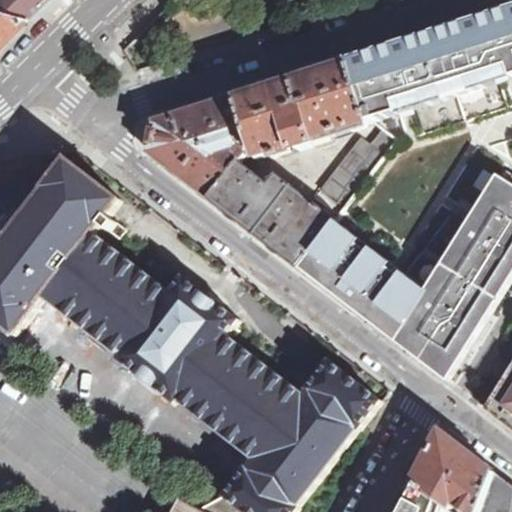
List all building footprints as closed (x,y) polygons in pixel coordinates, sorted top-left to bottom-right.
[(0,0),(0,9),(20,16),(35,0),(0,0)] [(276,0),(284,8),(292,0),(276,0)] [(0,35),(20,16),(0,9),(0,35)] [(448,178),(511,227),(511,11),(420,41),(449,126),(466,121),(472,140),(448,178)] [(353,62),(373,123),(384,131),(399,141),(449,126),(420,41),(353,62)] [(238,98),(251,138),(259,159),(274,153),(276,158),(317,145),(318,149),(336,144),(337,140),(335,135),(373,123),(353,62),(339,66),(309,76),(238,98)] [(214,200),(241,165),(248,156),(243,141),(251,138),(238,98),(158,123),(153,153),(214,200)] [(373,145),(387,156),(399,141),(384,131),(373,145)] [(354,149),(378,167),(387,156),(373,145),(363,138),(354,149)] [(343,164),(368,182),(378,167),(354,149),(343,164)] [(46,169),(52,168),(50,154),(0,163),(0,185),(47,176),(46,169)] [(228,498),(204,511),(301,511),(304,508),(301,506),(360,429),(362,430),(384,401),(332,362),(310,390),(312,391),(308,396),(231,337),(244,321),(187,277),(175,293),(97,234),(101,229),(103,230),(106,226),(113,230),(119,221),(113,216),(125,201),(72,163),(50,191),(52,192),(0,259),(0,324),(20,340),(42,310),(41,309),(48,300),(124,358),(122,361),(179,405),(181,402),(258,461),(250,471),(249,470),(228,498)] [(334,176),(358,194),(368,182),(343,164),(334,176)] [(214,200),(304,267),(338,222),(339,220),(324,210),(280,177),(272,187),(241,165),(214,200)] [(324,189),(349,207),(358,194),(334,176),(324,189)] [(405,336),(455,374),(469,351),(511,282),(511,227),(448,178),(408,242),(403,239),(387,260),(338,222),(304,267),(348,302),(400,342),(405,336)] [(327,205),(324,210),(339,220),(349,207),(324,189),(317,198),(327,205)] [(0,239),(1,238),(0,236),(0,230),(18,208),(9,201),(0,202),(0,239)] [(511,369),(487,409),(511,428),(511,369)] [(483,511),(498,474),(446,433),(444,434),(417,486),(452,511),(454,511),(459,506),(466,511),(483,511)] [(511,511),(511,484),(498,474),(483,511),(511,511)] [(452,511),(417,486),(406,508),(403,511),(452,511)] [(204,511),(185,502),(179,511),(204,511)]
